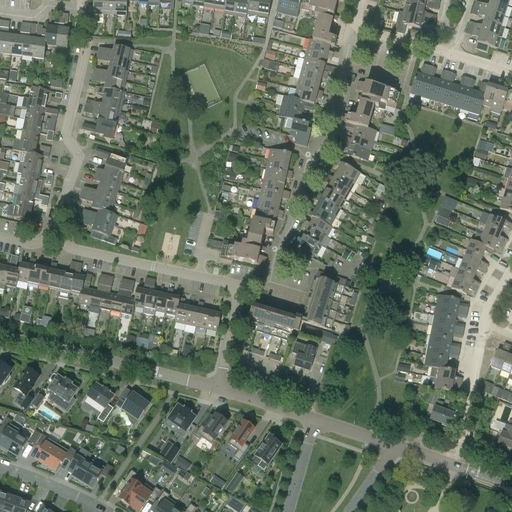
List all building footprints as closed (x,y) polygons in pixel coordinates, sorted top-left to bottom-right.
[(104,15),(104,0),(93,0),(93,7),(87,7),(87,13),(93,14),(92,15),(104,15)] [(104,0),(104,15),(115,16),(115,0),(104,0)] [(115,0),(115,16),(126,16),(127,2),(126,2),(126,0),(115,0)] [(204,0),(203,7),(214,9),(215,0),(204,0)] [(226,0),(215,0),(214,9),(224,11),(226,0)] [(223,15),(234,17),(237,0),(226,0),(224,11),(223,15)] [(237,0),(234,17),(246,19),(246,15),(248,0),(237,0)] [(256,16),(259,0),(248,0),(246,15),(256,16)] [(259,0),(256,16),(268,18),(270,0),(259,0)] [(286,16),(290,0),(279,0),(276,13),(286,16)] [(296,18),(300,5),(301,0),(290,0),(286,16),(296,18)] [(318,19),(312,41),(330,46),(334,47),(337,35),(329,33),(332,21),(336,22),(337,18),(333,17),(337,0),(328,0),(328,1),(325,0),(301,0),(300,5),(310,7),(309,10),(316,12),(314,18),(318,19)] [(473,8),(504,17),(507,7),(490,2),(489,6),(475,2),(473,8)] [(406,3),(403,13),(422,18),(424,7),(406,3)] [(483,22),(500,28),(504,17),(473,8),(471,15),(478,17),(478,16),(485,18),(483,22)] [(422,18),(403,13),(403,14),(398,12),(393,33),(404,35),(406,25),(419,29),(422,18)] [(59,25),(58,28),(63,29),(63,25),(67,24),(68,15),(60,14),(59,18),(59,25)] [(0,54),(11,56),(13,36),(8,35),(9,23),(4,22),(3,35),(0,54)] [(471,30),(501,39),(497,38),(500,28),(483,22),(482,27),(469,22),(467,28),(471,30)] [(13,36),(11,56),(22,57),(26,24),(21,24),(19,37),(13,36)] [(22,57),(32,58),(35,39),(29,38),(31,25),(26,24),(22,57)] [(200,34),(211,35),(212,25),(201,24),(200,34)] [(56,47),(58,28),(47,27),(46,31),(45,40),(46,41),(45,46),(46,46),(56,47)] [(69,30),(63,29),(58,28),(56,47),(67,49),(69,30)] [(498,50),(501,39),(471,30),(467,28),(465,34),(478,39),(474,50),(487,54),(489,47),(498,50)] [(44,60),(46,46),(45,46),(46,41),(45,40),(46,31),(42,30),(41,40),(35,39),(32,58),(44,60)] [(307,50),(332,57),(333,53),(328,52),(330,46),(312,41),(309,40),(307,50)] [(99,48),(97,54),(130,62),(132,51),(114,46),(113,51),(99,48)] [(307,50),(304,60),(324,66),(326,59),(331,61),(332,57),(307,50)] [(127,73),(130,62),(97,54),(96,60),(110,64),(109,68),(127,73)] [(304,60),(301,70),(326,77),(327,73),(323,72),(324,66),(304,60)] [(420,97),(429,67),(423,65),(420,75),(416,73),(410,94),(420,97)] [(429,67),(420,97),(430,100),(436,80),(432,79),(435,69),(429,67)] [(94,69),(92,75),(125,83),(127,73),(109,68),(108,72),(94,69)] [(0,80),(16,82),(17,72),(1,70),(0,76),(0,80)] [(299,80),(319,85),(321,79),(325,80),(326,77),(301,70),(299,80)] [(436,80),(430,100),(439,103),(449,73),(442,71),(439,81),(436,80)] [(449,73),(439,103),(449,106),(455,86),(452,85),(455,75),(449,73)] [(105,85),(104,89),(122,94),(122,93),(125,83),(92,75),(91,81),(105,85)] [(455,86),(449,106),(459,109),(468,79),(462,77),(459,87),(455,86)] [(468,79),(459,109),(468,112),(475,92),(471,91),(474,81),(468,79)] [(299,80),(296,90),(321,96),(322,93),(318,91),(319,85),(299,80)] [(341,122),(345,124),(345,123),(367,130),(367,129),(373,108),(378,109),(379,103),(386,104),(385,106),(395,109),(399,94),(358,82),(355,90),(363,93),(362,98),(357,96),(356,101),(360,102),(356,118),(343,114),(341,122)] [(488,85),(482,106),(491,108),(499,84),(495,82),(494,87),(488,85)] [(256,90),(265,92),(266,85),(257,83),(256,90)] [(475,92),(468,112),(479,115),(482,106),(488,85),(481,83),(478,93),(475,92)] [(499,84),(491,108),(501,112),(504,102),(507,91),(501,89),(502,85),(499,84)] [(124,93),(122,93),(122,94),(104,89),(98,87),(97,94),(104,96),(103,100),(122,104),(124,93)] [(29,99),(46,103),(48,92),(32,88),(29,99)] [(294,100),(314,105),(316,99),(320,100),(321,96),(296,90),(294,99),(294,100)] [(312,111),(314,105),(294,100),(294,99),(284,97),(281,107),(301,112),(302,109),(312,111)] [(27,110),(43,113),(51,115),(57,116),(58,112),(44,109),(46,103),(29,99),(23,98),(21,109),(27,110)] [(86,101),(85,107),(119,115),(122,104),(103,100),(102,104),(86,101)] [(125,116),(119,115),(85,107),(83,113),(99,117),(98,121),(116,125),(116,126),(117,126),(118,120),(124,121),(125,116)] [(301,116),(301,112),(281,107),(278,117),(293,121),(309,125),(310,118),(301,116)] [(27,110),(25,120),(41,124),(43,113),(27,110)] [(23,131),(39,134),(41,124),(25,120),(23,131)] [(112,140),(116,126),(116,125),(98,121),(97,128),(83,125),(82,130),(104,136),(104,138),(112,140)] [(293,121),(289,136),(296,138),(308,141),(311,130),(307,129),(309,125),(293,121)] [(352,136),(373,142),(376,132),(367,129),(367,130),(345,123),(345,124),(343,130),(353,133),(352,136)] [(382,124),(380,132),(394,135),(396,127),(382,124)] [(23,131),(20,142),(37,145),(39,134),(23,131)] [(341,137),(340,143),(370,152),(373,142),(352,136),(351,140),(341,137)] [(306,148),(308,141),(296,138),(294,144),(306,148)] [(34,156),(35,155),(37,145),(20,142),(14,140),(12,151),(18,152),(18,153),(26,155),(34,156)] [(489,151),(493,153),(495,145),(481,140),(476,157),(486,160),(489,151)] [(370,152),(340,143),(338,149),(348,152),(347,156),(367,162),(370,152)] [(123,173),(128,159),(119,156),(118,158),(97,150),(95,156),(108,161),(106,167),(123,173)] [(268,161),(288,165),(290,159),(294,160),(295,156),(270,150),(268,161)] [(26,155),(24,165),(40,168),(43,157),(42,157),(35,155),(34,156),(26,155)] [(268,161),(265,171),(291,176),(292,173),(287,171),(288,165),(268,161)] [(336,173),(355,183),(360,174),(337,161),(335,165),(339,167),(336,173)] [(17,174),(22,175),(38,179),(40,168),(24,165),(19,164),(17,174)] [(95,175),(120,184),(124,173),(123,173),(106,167),(104,172),(97,169),(95,175)] [(511,170),(506,169),(503,178),(509,180),(511,181),(511,170)] [(225,179),(234,182),(237,173),(228,171),(225,179)] [(265,171),(263,180),(284,185),(285,179),(290,180),(291,176),(265,171)] [(327,179),(350,192),(355,183),(336,173),(333,178),(329,176),(327,179)] [(38,179),(22,175),(20,186),(36,189),(40,190),(42,182),(38,181),(38,179)] [(98,188),(116,194),(120,184),(95,175),(93,181),(100,183),(98,188)] [(326,191),(345,201),(350,192),(327,179),(325,183),(329,185),(326,191)] [(261,191),(288,197),(289,193),(282,191),(284,185),(263,180),(261,191)] [(376,195),(388,199),(392,189),(380,184),(376,195)] [(34,200),(36,189),(20,186),(17,196),(34,200)] [(81,193),(113,204),(116,194),(98,188),(97,192),(83,187),(81,193)] [(511,191),(506,190),(503,200),(511,202),(511,191)] [(287,201),(288,197),(261,191),(259,200),(279,205),(281,199),(287,201)] [(317,197),(340,210),(345,201),(326,191),(323,196),(319,194),(317,197)] [(91,209),(99,211),(109,215),(110,214),(113,204),(81,193),(79,199),(93,204),(91,209)] [(17,196),(15,207),(32,210),(34,200),(17,196)] [(316,209),(335,219),(340,210),(317,197),(315,201),(319,203),(316,209)] [(451,212),(456,202),(445,197),(440,207),(451,212)] [(278,211),(279,205),(259,200),(256,210),(282,216),(282,212),(278,211)] [(511,202),(503,200),(500,210),(511,213),(511,202)] [(29,221),(32,210),(15,207),(13,218),(29,221)] [(451,212),(440,207),(437,216),(448,221),(451,212)] [(330,228),(330,227),(335,219),(316,209),(313,214),(309,212),(307,216),(313,219),(313,218),(330,228)] [(99,211),(97,215),(84,210),(82,216),(113,227),(117,217),(110,214),(109,215),(99,211)] [(256,210),(254,220),(254,221),(275,225),(276,219),(281,220),(282,216),(256,210)] [(486,226),(501,232),(503,227),(511,231),(511,227),(511,224),(483,213),(479,223),(486,226)] [(113,227),(82,216),(80,222),(93,227),(89,237),(115,246),(117,241),(109,238),(113,227)] [(304,225),(327,238),(332,228),(330,227),(330,228),(313,218),(313,219),(310,224),(306,222),(304,225)] [(272,237),(275,225),(254,221),(254,220),(253,220),(248,242),(243,241),(242,248),(235,246),(236,244),(223,241),(218,263),(231,266),(232,263),(232,260),(264,267),(266,258),(258,257),(259,252),(264,253),(265,248),(260,247),(263,235),(272,237)] [(374,222),(371,227),(377,230),(380,225),(374,222)] [(142,224),(139,233),(145,235),(148,226),(142,224)] [(317,244),(317,245),(321,247),(327,238),(304,225),(302,228),(306,231),(303,236),(317,244)] [(486,226),(482,235),(505,245),(507,240),(499,237),(501,232),(486,226)] [(377,230),(371,227),(368,232),(374,235),(377,230)] [(175,256),(180,236),(165,232),(161,252),(175,256)] [(495,246),(503,249),(505,245),(482,235),(482,236),(477,234),(474,242),(478,244),(478,245),(493,251),(495,246)] [(321,247),(317,245),(317,244),(303,236),(301,241),(298,239),(292,249),(303,255),(306,250),(316,256),(321,247)] [(374,240),(372,239),(368,237),(365,242),(371,245),(374,240)] [(492,256),(493,251),(478,245),(478,244),(474,242),(471,241),(467,251),(482,257),(484,252),(492,256)] [(303,255),(292,249),(289,255),(300,261),(303,255)] [(463,260),(486,270),(488,265),(480,262),(482,257),(467,251),(463,260)] [(12,266),(7,265),(6,268),(9,269),(5,286),(16,288),(17,282),(19,271),(14,270),(16,258),(11,257),(10,262),(13,262),(12,266)] [(484,275),(486,270),(463,260),(459,270),(474,276),(476,271),(484,275)] [(29,263),(29,266),(31,267),(28,284),(38,286),(42,269),(34,267),(35,264),(29,263)] [(17,282),(28,284),(31,267),(29,266),(20,264),(19,271),(17,282)] [(9,269),(6,268),(0,266),(0,289),(4,290),(5,286),(9,269)] [(50,267),(50,271),(52,271),(49,289),(59,291),(63,273),(55,272),(56,269),(50,267)] [(38,286),(49,289),(52,271),(50,271),(42,269),(38,286)] [(472,281),(474,276),(459,270),(455,279),(478,289),(480,284),(472,281)] [(70,293),(80,296),(84,278),(76,276),(77,273),(72,272),(71,275),(74,276),(70,293)] [(261,301),(254,299),(245,329),(289,343),(293,330),(298,332),(301,322),(331,331),(346,281),(317,272),(315,282),(313,281),(309,293),(311,293),(309,299),(307,298),(304,310),(306,311),(304,316),(295,313),(295,311),(283,308),(283,309),(278,308),(278,306),(266,302),(266,304),(260,303),(261,301)] [(68,301),(70,293),(74,276),(71,275),(63,273),(59,291),(57,299),(68,301)] [(85,275),(84,278),(80,296),(78,305),(89,307),(92,291),(88,290),(91,276),(85,275)] [(89,307),(100,309),(106,280),(100,278),(97,292),(92,291),(89,307)] [(137,290),(135,300),(133,307),(134,307),(144,310),(148,292),(145,291),(146,288),(151,289),(152,286),(149,285),(150,280),(145,279),(143,291),(137,290)] [(476,293),(478,289),(455,279),(451,289),(466,295),(468,290),(476,293)] [(110,311),(114,295),(110,294),(112,281),(106,280),(100,309),(110,311)] [(155,312),(158,294),(153,293),(155,281),(150,280),(149,285),(152,286),(151,289),(146,288),(145,291),(148,292),(144,310),(155,312)] [(110,311),(121,314),(127,284),(121,283),(118,296),(114,295),(110,311)] [(134,286),(127,284),(121,314),(132,316),(134,307),(133,307),(135,300),(131,299),(134,286)] [(167,293),(166,296),(169,297),(165,314),(175,316),(180,299),(171,297),(172,294),(167,293)] [(155,312),(165,314),(169,297),(166,296),(158,294),(155,312)] [(436,306),(467,312),(469,306),(459,304),(459,300),(438,296),(436,306)] [(174,323),(185,325),(189,308),(183,307),(184,300),(180,299),(175,316),(174,323)] [(195,328),(206,330),(210,312),(202,311),(203,307),(197,306),(197,309),(199,310),(195,328)] [(466,319),(467,312),(436,306),(434,316),(455,320),(456,317),(466,319)] [(218,314),(210,312),(206,330),(217,332),(222,308),(219,307),(218,314)] [(197,309),(189,308),(185,325),(195,328),(199,310),(197,309)] [(21,313),(20,321),(29,323),(31,316),(21,313)] [(432,326),(463,332),(464,326),(455,324),(455,320),(434,316),(432,326)] [(300,336),(334,346),(337,337),(302,326),(300,336)] [(462,339),(463,332),(432,326),(430,336),(451,340),(452,337),(462,339)] [(139,334),(137,348),(157,351),(159,337),(139,334)] [(428,346),(459,352),(460,346),(450,344),(451,340),(430,336),(428,346)] [(309,372),(313,360),(317,349),(296,343),(293,353),(298,355),(294,367),(309,372)] [(500,372),(507,355),(510,347),(504,344),(501,352),(497,351),(490,368),(500,372)] [(458,359),(459,352),(428,346),(426,356),(447,360),(448,357),(458,359)] [(500,372),(510,375),(511,369),(511,356),(507,355),(500,372)] [(439,369),(455,372),(456,366),(446,364),(447,360),(426,356),(424,367),(431,368),(439,370),(439,369)] [(11,371),(0,363),(0,388),(3,383),(6,384),(11,377),(8,376),(11,371)] [(400,367),(398,375),(406,378),(409,370),(400,367)] [(33,385),(39,376),(37,375),(37,374),(31,370),(30,370),(28,368),(14,388),(21,393),(19,395),(24,399),(30,390),(31,391),(32,390),(31,390),(33,386),(34,387),(35,386),(33,385)] [(430,378),(437,379),(461,384),(462,379),(454,377),(455,372),(439,369),(439,370),(431,368),(429,378),(430,378)] [(56,405),(67,413),(75,401),(72,399),(77,391),(71,386),(72,384),(66,380),(65,382),(58,377),(47,393),(59,401),(56,405)] [(461,384),(437,379),(430,378),(428,388),(451,393),(452,387),(460,389),(461,384)] [(114,397),(109,394),(110,393),(103,389),(103,390),(96,385),(87,398),(105,409),(98,419),(104,423),(113,409),(108,406),(114,397)] [(485,393),(490,396),(494,387),(488,385),(485,393)] [(494,387),(490,396),(496,398),(499,389),(494,387)] [(435,407),(437,401),(440,395),(432,392),(427,404),(435,407)] [(133,394),(125,405),(119,401),(115,406),(121,411),(122,412),(124,409),(132,414),(130,420),(135,424),(131,430),(132,431),(149,406),(133,394)] [(37,409),(44,399),(38,395),(31,405),(37,409)] [(27,397),(20,407),(26,411),(33,400),(27,397)] [(437,401),(435,407),(431,420),(449,427),(454,415),(440,410),(443,403),(437,401)] [(175,433),(182,438),(196,418),(190,415),(191,413),(184,408),(184,410),(178,406),(168,421),(179,428),(175,433)] [(211,445),(227,423),(225,422),(225,421),(218,416),(218,417),(216,415),(206,430),(201,426),(194,437),(200,441),(201,438),(211,445)] [(0,447),(8,452),(20,431),(10,425),(12,421),(7,418),(0,428),(6,432),(0,441),(0,447)] [(252,428),(245,423),(243,422),(228,444),(238,451),(233,458),(239,462),(249,447),(244,444),(254,430),(252,428)] [(511,428),(507,427),(504,434),(502,433),(498,445),(511,449),(511,428)] [(20,431),(8,452),(18,458),(29,439),(19,433),(21,431),(20,431)] [(41,435),(36,432),(29,444),(34,447),(41,435)] [(46,466),(58,446),(48,439),(49,439),(43,435),(37,445),(42,449),(35,460),(46,466)] [(278,451),(281,446),(282,446),(281,445),(276,442),(276,440),(276,441),(277,440),(276,439),(276,440),(270,435),(269,435),(255,456),(254,457),(255,457),(261,461),(257,466),(264,471),(267,466),(268,466),(268,465),(272,459),(274,460),(279,452),(278,451)] [(58,446),(46,466),(56,473),(64,459),(70,462),(76,452),(70,448),(68,452),(58,446)] [(180,451),(173,447),(164,460),(171,464),(180,451)] [(72,477),(82,483),(95,463),(84,456),(87,453),(81,449),(75,460),(80,463),(72,477)] [(158,466),(161,459),(152,455),(149,462),(158,466)] [(180,457),(175,464),(188,471),(192,464),(180,457)] [(95,463),(82,483),(92,490),(101,475),(106,479),(113,468),(107,465),(105,469),(95,463)] [(174,476),(176,471),(164,466),(162,471),(174,476)] [(189,481),(193,476),(182,468),(178,473),(189,481)] [(129,506),(144,484),(135,478),(137,475),(131,471),(124,482),(129,485),(120,499),(121,500),(128,505),(129,506)] [(244,478),(237,473),(225,490),(232,495),(244,478)] [(211,483),(223,490),(226,483),(214,477),(211,483)] [(144,484),(129,506),(138,511),(139,511),(149,499),(154,502),(161,492),(155,488),(154,491),(144,484)] [(171,511),(177,505),(168,498),(169,496),(164,492),(156,502),(162,506),(157,511),(171,511)] [(0,511),(2,511),(8,497),(0,494),(0,511)] [(226,503),(238,511),(241,511),(246,506),(232,496),(226,503)] [(14,511),(18,501),(8,497),(2,511),(14,511)] [(26,511),(29,505),(18,501),(14,511),(26,511)]
